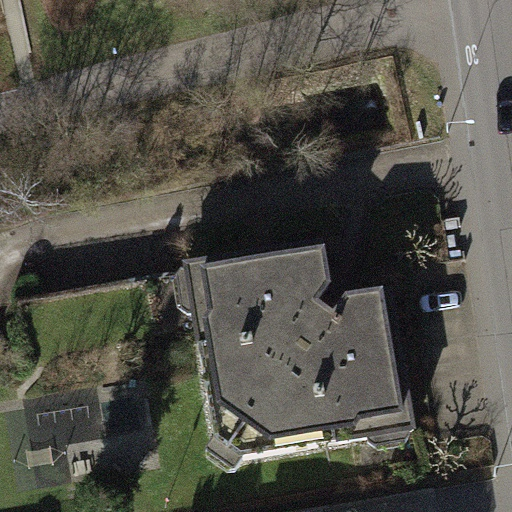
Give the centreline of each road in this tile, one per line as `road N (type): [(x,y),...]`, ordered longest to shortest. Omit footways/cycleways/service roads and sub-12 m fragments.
road 1 (residential): [(0,115),(489,5)]
road 2 (residential): [(511,163),(489,5)]
